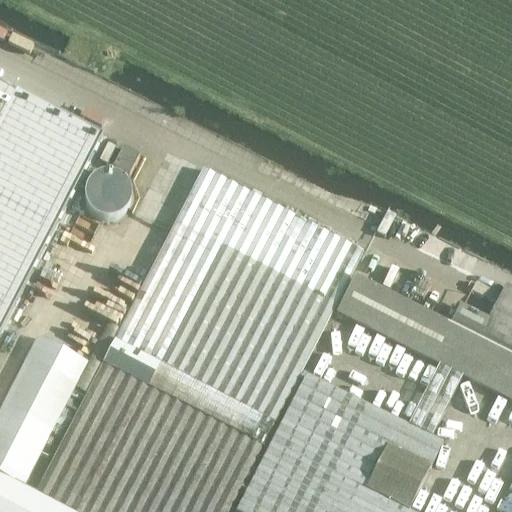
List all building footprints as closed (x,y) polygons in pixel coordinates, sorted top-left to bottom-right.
[(0,86),(0,511),(228,511),(262,448),(273,425),(362,254),(203,171),(102,366),(35,495),(0,476),(0,336),(102,139),(0,86)] [(122,150),(112,169),(129,178),(139,158),(122,150)] [(135,192),(105,168),(80,200),(109,224),(135,192)] [(353,280),(335,315),(511,404),(511,291),(505,287),(487,324),(458,309),(447,328),(353,280)] [(87,364),(37,339),(0,411),(0,476),(24,488),(87,364)] [(408,511),(442,443),(305,376),(235,511),(408,511)]
